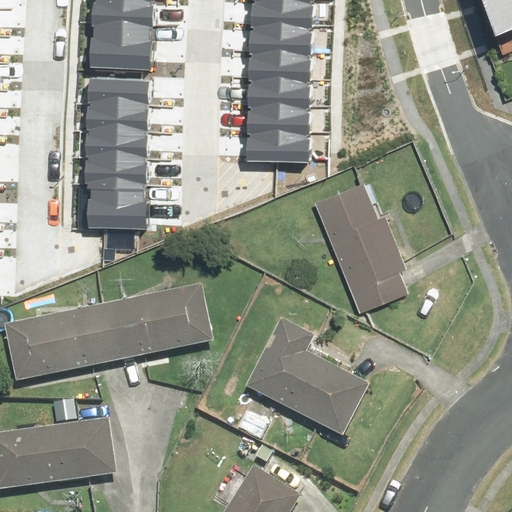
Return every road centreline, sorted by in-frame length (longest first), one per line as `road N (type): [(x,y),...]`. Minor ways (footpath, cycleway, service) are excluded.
road 1 (residential): [(48,0),(35,244)]
road 2 (residential): [(422,0),(462,123),(484,135),(511,202)]
road 3 (residential): [(204,0),(197,197)]
road 4 (residential): [(426,511),(478,425),(511,397)]
